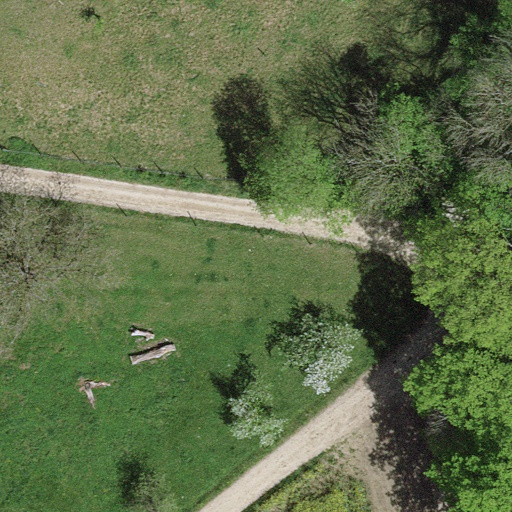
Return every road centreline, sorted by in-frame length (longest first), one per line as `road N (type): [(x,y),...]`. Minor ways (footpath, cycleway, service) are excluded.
road 1 (residential): [(218,511),(487,288)]
road 2 (track): [(439,331),(468,511)]
